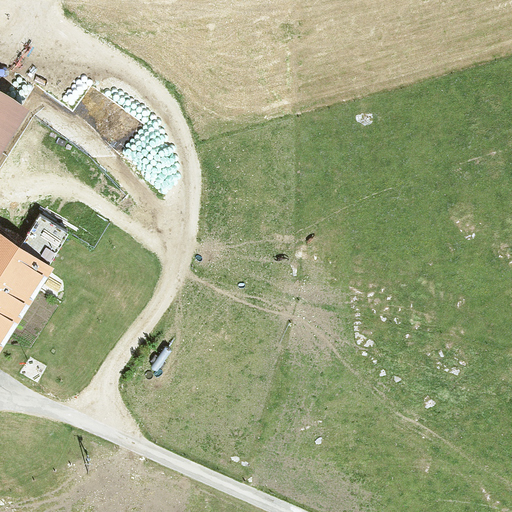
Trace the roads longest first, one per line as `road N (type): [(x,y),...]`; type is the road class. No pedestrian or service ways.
road 1 (track): [(75,417),(151,315),(173,268),(165,226),(95,152),(7,86)]
road 2 (unclassified): [(0,401),(75,417),(282,511)]
